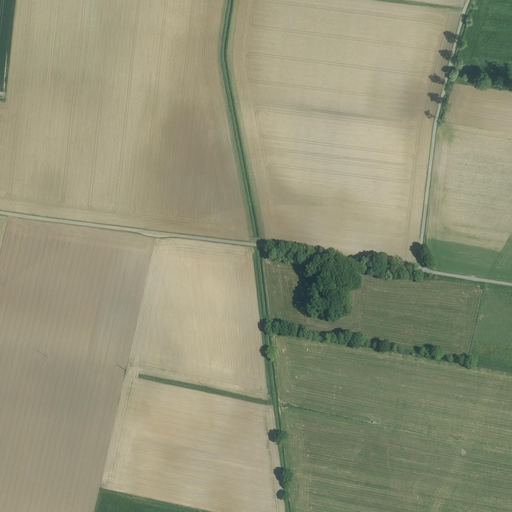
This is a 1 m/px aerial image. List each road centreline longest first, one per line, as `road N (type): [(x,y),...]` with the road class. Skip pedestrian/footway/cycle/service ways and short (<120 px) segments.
road 1 (unclassified): [(0,213),(419,270)]
road 2 (unclassified): [(469,0),(435,124),(419,270)]
road 3 (track): [(252,243),(271,416)]
